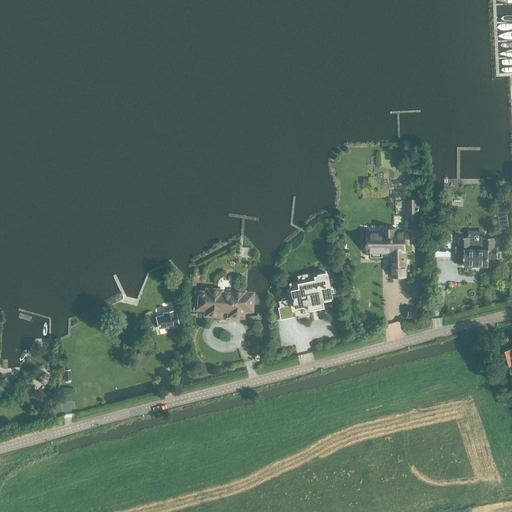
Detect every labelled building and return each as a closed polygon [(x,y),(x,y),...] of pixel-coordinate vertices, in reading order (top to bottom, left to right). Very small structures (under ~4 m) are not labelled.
[(509,228),(505,193),(496,194),(500,229),(509,228)] [(418,201),(407,201),(408,218),(418,218),(418,201)] [(393,276),(405,276),(405,244),(409,244),(409,233),(396,233),(396,229),(383,229),(383,234),(368,234),(369,252),(371,252),(371,257),(383,257),(383,252),(393,251),(393,276)] [(456,247),(455,258),(456,258),(456,257),(464,258),(464,266),(465,266),(488,266),(488,258),(497,258),(498,258),(498,248),(497,248),(494,248),(494,239),(494,238),(484,238),(484,246),(470,245),(470,238),(459,238),(459,247),(456,247)] [(437,241),(435,256),(450,257),(450,241),(437,241)] [(299,289),(290,291),(293,305),(295,304),(297,316),(297,317),(297,318),(300,318),(300,317),(310,315),(308,310),(321,307),(320,301),(332,298),(332,296),(328,279),(327,273),(316,275),(314,276),(315,281),(298,284),(299,289)] [(205,310),(205,315),(220,316),(220,310),(229,311),(228,317),(243,317),(243,310),(252,311),(253,293),(244,293),(245,291),(230,290),(230,294),(221,293),(222,290),(207,289),(206,292),(196,292),(195,309),(205,310)] [(289,296),(288,297),(281,298),(281,300),(278,301),(279,307),(290,305),(289,296)] [(406,308),(406,318),(416,318),(416,308),(406,308)] [(164,315),(156,317),(159,328),(178,324),(176,313),(174,313),(174,311),(164,313),(164,315)] [(503,367),(509,366),(511,372),(510,372),(511,379),(511,348),(499,351),(503,367)] [(42,372),(37,379),(44,384),(49,377),(42,372)] [(5,378),(0,388),(0,393),(9,398),(16,383),(5,378)]
